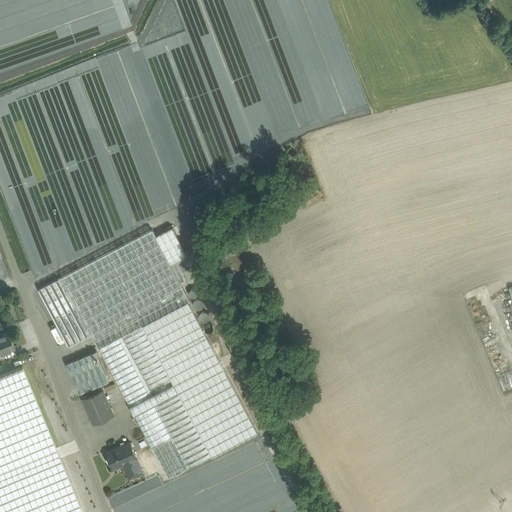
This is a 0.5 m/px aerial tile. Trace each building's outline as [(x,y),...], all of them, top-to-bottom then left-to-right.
[(280,0),(282,63),(294,62),(294,57),(326,121),(373,97),(323,0),(280,0)] [(165,40),(171,60),(176,59),(174,52),(179,50),(180,53),(184,51),(182,47),(190,44),(186,33),(165,40)] [(211,243),(210,218),(196,218),(197,243),(211,243)] [(152,229),(39,289),(69,346),(91,334),(99,349),(119,338),(120,340),(143,328),(142,326),(166,313),(168,312),(188,301),(190,301),(171,265),(188,256),(173,227),(156,236),(152,229)] [(194,289),(192,289),(191,289),(190,290),(190,291),(189,292),(189,293),(189,294),(190,296),(191,297),(192,297),(193,298),(194,298),(195,297),(197,296),(197,295),(198,294),(198,293),(198,292),(198,291),(197,291),(197,290),(196,289),(195,289),(194,289)] [(200,299),(198,299),(197,299),(195,300),(194,300),(194,301),(193,302),(193,303),(193,304),(193,305),(193,306),(194,307),(194,308),(195,309),(197,310),(199,310),(201,309),(202,309),(202,308),(203,307),(204,306),(204,305),(204,304),(204,303),(203,302),(203,301),(202,300),(201,299),(200,299)] [(221,363),(188,301),(168,312),(201,373),(221,363)] [(206,312),(204,311),(203,312),(202,312),(201,313),(200,314),(199,315),(199,316),(199,317),(199,318),(199,319),(200,320),(201,321),(202,322),(204,322),(205,322),(206,322),(207,322),(208,321),(209,320),(210,318),(210,317),(210,316),(209,315),(209,314),(208,313),(207,312),(206,312)] [(197,371),(166,313),(142,326),(143,328),(173,384),(197,371)] [(173,384),(143,328),(120,340),(150,396),(173,384)] [(8,332),(0,335),(0,354),(14,349),(8,332)] [(120,340),(119,338),(99,349),(130,406),(150,396),(120,340)] [(96,351),(66,364),(79,394),(109,381),(96,351)] [(55,448),(21,366),(0,374),(0,383),(31,458),(55,448)] [(223,368),(203,378),(238,443),(258,432),(223,368)] [(150,396),(130,406),(135,416),(178,393),(182,391),(202,380),(197,371),(173,384),(150,396)] [(236,444),(202,380),(182,391),(215,455),(236,444)] [(0,383),(0,470),(31,458),(0,383)] [(103,390),(84,398),(94,423),(113,415),(103,390)] [(178,393),(135,416),(168,480),(212,456),(178,393)] [(130,442),(106,452),(113,469),(126,463),(132,477),(143,472),(137,458),(138,458),(130,442)] [(0,470),(0,483),(14,478),(35,469),(60,459),(55,448),(31,458),(0,470)] [(81,511),(60,459),(35,469),(53,511),(81,511)] [(53,511),(35,469),(14,478),(27,511),(53,511)] [(27,511),(14,478),(0,483),(0,511),(27,511)]
